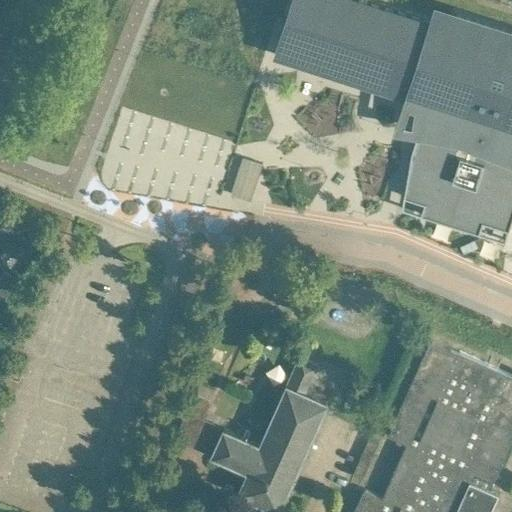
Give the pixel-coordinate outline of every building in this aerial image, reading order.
[(374,0),(293,0),(283,33),(292,36),(286,54),(409,94),(406,101),(417,106),(414,126),(420,127),(412,152),(404,197),(425,203),(421,214),(479,233),(483,222),(509,230),(511,221),(511,31),(456,13),(452,27),(437,22),(438,20),(374,0)] [(0,248),(2,246),(15,255),(27,238),(5,222),(1,227),(0,227),(0,248)] [(256,372),(272,341),(252,331),(236,361),(256,372)] [(297,337),(268,414),(227,398),(215,428),(262,446),(253,470),(289,483),(339,353),(297,337)] [(0,363),(0,373),(18,380),(21,371),(20,370),(0,363)] [(197,373),(179,419),(206,429),(223,383),(197,373)] [(97,412),(115,411),(115,392),(96,392),(97,412)] [(371,435),(364,448),(375,452),(380,439),(373,436),(371,435)]
